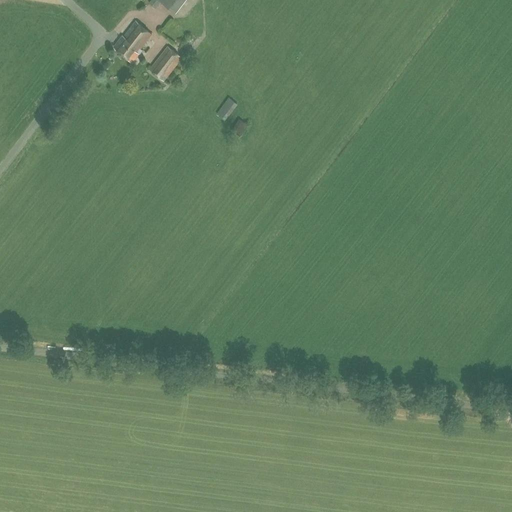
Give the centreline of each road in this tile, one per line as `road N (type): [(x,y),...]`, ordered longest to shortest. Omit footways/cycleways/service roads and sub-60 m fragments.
road 1 (unclassified): [(511,410),(0,349)]
road 2 (unknown): [(0,172),(100,41),(63,0)]
